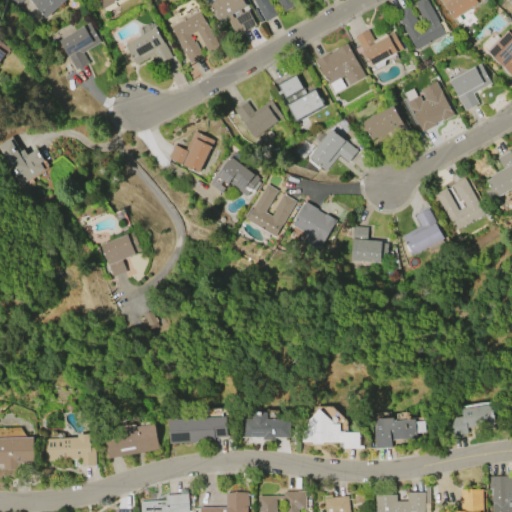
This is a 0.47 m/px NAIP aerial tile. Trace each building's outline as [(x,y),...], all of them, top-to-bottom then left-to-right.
[(64,0),(45,18),(28,0),(64,0)] [(124,0),(117,4),(115,1),(113,2),(115,6),(104,13),(102,9),(101,10),(95,0),(124,0)] [(208,4),(215,0),(242,0),(244,4),(217,19),(208,4)] [(290,0),(294,6),(283,12),(276,0),(267,0),(276,15),(264,22),(258,11),(252,0),(251,1),(250,0),(290,0)] [(447,31),(444,33),(444,34),(415,49),(409,38),(408,38),(394,13),(408,6),(416,21),(415,22),(418,27),(424,23),(413,3),(419,0),(426,0),(439,22),(442,21),(447,31)] [(481,0),(453,19),(440,0),(481,0)] [(247,10),(255,24),(235,35),(227,21),(247,10)] [(202,56),(189,63),(169,27),(198,11),(219,48),(208,54),(195,31),(188,35),(192,42),(194,41),(202,56)] [(100,42),(81,53),(87,63),(74,70),(57,41),(88,23),(100,42)] [(511,72),(510,74),(487,52),(488,51),(481,45),(489,36),(492,38),(495,35),(499,38),(511,25),(511,55),(511,56),(511,72)] [(171,56),(158,63),(153,54),(134,65),(123,45),(155,27),(171,56)] [(393,31),(402,48),(370,66),(362,51),(357,54),(354,49),(360,46),(354,36),(367,29),(373,40),(385,33),(386,35),(393,31)] [(0,58),(0,41),(8,48),(7,50),(8,50),(4,56),(3,55),(0,58)] [(346,43),(364,76),(349,85),(343,76),(340,78),(345,88),(334,94),(329,84),(328,85),(314,61),(328,53),(328,54),(336,50),(336,49),(346,43)] [(477,103),(464,111),(448,81),(480,63),(491,83),(472,93),(477,103)] [(278,85),(295,75),(302,88),(285,97),(278,85)] [(453,115),(442,121),(441,119),(433,124),(434,125),(421,132),(405,102),(407,102),(402,93),(413,88),(417,96),(418,95),(421,101),(423,100),(418,90),(435,81),(453,115)] [(287,105),(314,90),(322,105),(295,120),(287,105)] [(270,99),(283,117),(253,138),(233,110),(237,107),(246,102),(253,111),(270,99)] [(395,104),(405,123),(377,138),(376,137),(370,140),(361,122),(395,104)] [(357,151),(347,162),(338,155),(324,171),(307,156),(331,129),(357,151)] [(198,173),(167,158),(173,144),(184,150),(194,130),(214,140),(198,173)] [(0,153),(0,142),(10,136),(19,151),(22,149),(26,154),(35,149),(43,160),(39,162),(43,169),(19,183),(14,175),(13,175),(8,167),(9,167),(7,163),(6,164),(0,153)] [(511,155),(511,187),(497,196),(504,208),(497,212),(490,200),(489,200),(482,188),(486,186),(484,181),(490,178),(489,176),(502,169),(496,158),(509,150),(511,155)] [(259,183),(252,193),(249,191),(245,196),(229,184),(222,194),(209,183),(230,156),(230,157),(234,153),(243,160),(240,164),(257,176),(256,177),(258,179),(257,181),(259,183)] [(463,177),(483,214),(453,230),(433,194),(444,188),(456,210),(464,206),(460,199),(458,200),(450,185),(463,177)] [(266,183),(277,190),(264,212),(271,216),(274,210),(273,209),(282,194),(295,202),(274,237),(244,220),(266,183)] [(336,220),(314,254),(300,245),(304,237),(302,232),(291,225),(305,201),(317,209),(316,210),(324,215),(325,213),(336,220)] [(414,215),(427,208),(443,238),(411,256),(400,236),(419,226),(414,215)] [(387,243),(385,263),(349,260),(352,226),(367,227),(366,240),(381,241),(381,243),(387,243)] [(126,272),(112,277),(100,245),(132,232),(139,250),(134,252),(135,254),(121,260),(126,272)] [(141,315),(150,334),(166,326),(156,307),(141,315)] [(459,408),(491,404),(494,423),(465,427),(466,433),(449,435),(447,418),(460,416),(459,408)] [(358,426),(358,446),(362,446),(362,448),(342,448),(342,446),(338,446),(338,442),(321,442),(321,444),(311,443),(311,442),(301,441),(301,418),(308,418),(318,409),(331,422),(331,424),(351,424),(351,425),(358,426)] [(290,419),(290,438),(273,437),(273,439),(261,439),(261,437),(241,437),(242,418),(251,418),(251,411),(266,412),(266,419),(290,419)] [(167,419),(227,415),(228,437),(213,438),(213,441),(168,444),(167,419)] [(375,418),(393,417),(393,420),(414,419),(416,437),(389,439),(390,447),(375,448),(373,428),(376,428),(375,418)] [(154,424),(158,448),(108,458),(104,433),(154,424)] [(44,461),(44,439),(76,437),(76,434),(89,434),(90,447),(95,447),(95,465),(80,466),(80,458),(73,458),(73,460),(44,461)] [(0,437),(33,437),(33,464),(17,464),(17,469),(1,469),(1,465),(0,465),(0,437)] [(511,496),(511,511),(491,511),(491,494),(488,494),(487,489),(488,489),(488,477),(504,476),(504,478),(510,478),(511,497),(511,496)] [(460,490),(481,490),(481,511),(438,511),(439,510),(445,510),(447,511),(450,511),(460,511),(460,490)] [(256,511),(256,496),(282,496),(282,491),(304,491),(304,509),(297,509),(297,511),(256,511)] [(374,511),(374,502),(374,494),(395,494),(395,501),(406,501),(406,492),(424,492),(424,504),(427,504),(427,511),(374,511)] [(246,493),(246,511),(199,511),(199,507),(225,507),(225,493),(246,493)] [(139,511),(139,501),(165,500),(165,495),(187,494),(188,511),(139,511)] [(324,511),(323,498),(347,496),(348,511),(324,511)]
